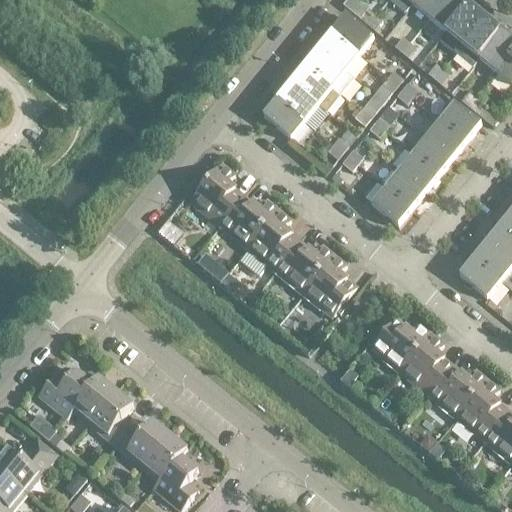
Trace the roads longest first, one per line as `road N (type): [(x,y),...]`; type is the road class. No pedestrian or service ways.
road 1 (residential): [(275,446),(86,282)]
road 2 (residential): [(217,124),(403,274)]
road 3 (residential): [(86,282),(217,124)]
road 4 (residential): [(403,274),(511,141)]
road 5 (residential): [(217,124),(318,0)]
road 6 (residential): [(403,274),(511,364)]
road 7 (residential): [(0,387),(86,282)]
